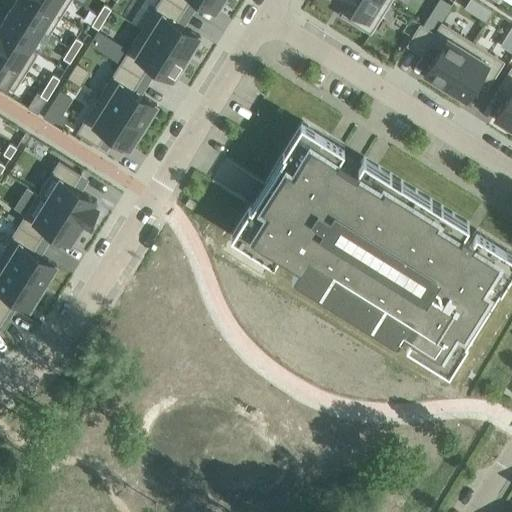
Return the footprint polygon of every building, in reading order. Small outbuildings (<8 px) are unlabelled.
[(15,0),(10,9),(10,10),(41,29),(40,30),(48,35),(60,16),(35,0),(15,0)] [(35,0),(60,16),(70,0),(35,0)] [(173,0),(158,0),(141,28),(189,58),(199,42),(196,40),(200,35),(184,25),(176,20),(184,7),(173,0)] [(173,0),(184,7),(188,0),(202,0),(216,9),(219,3),(222,5),(225,0),(173,0)] [(338,0),(346,5),(340,14),(371,33),(389,3),(384,0),(338,0)] [(104,3),(98,14),(105,18),(111,8),(104,3)] [(0,28),(29,47),(30,46),(40,30),(41,29),(10,10),(10,9),(9,9),(5,16),(6,17),(0,25),(0,28)] [(98,14),(91,24),(98,28),(105,18),(98,14)] [(434,57),(424,72),(429,75),(428,78),(441,86),(443,84),(445,85),(473,40),(441,20),(434,31),(427,42),(429,43),(439,50),(434,57)] [(420,22),(406,44),(422,54),(424,51),(429,43),(427,42),(434,31),(420,22)] [(0,28),(0,54),(26,71),(38,51),(30,46),(29,47),(0,28)] [(120,62),(142,76),(150,63),(158,68),(173,77),(176,72),(179,73),(189,58),(141,28),(128,48),(120,62)] [(97,30),(89,43),(97,48),(105,35),(97,30)] [(76,37),(69,47),(76,51),(83,41),(76,37)] [(473,40),(445,85),(465,98),(475,83),(480,75),(490,82),(491,82),(504,60),(473,40)] [(69,47),(63,57),(70,61),(76,51),(69,47)] [(0,85),(0,86),(2,82),(14,90),(26,71),(0,54),(0,85)] [(120,62),(98,96),(143,124),(157,103),(141,94),(133,89),(142,76),(120,62)] [(504,101),(495,116),(511,126),(511,64),(498,86),(498,87),(509,93),(504,101)] [(53,73),(46,83),(53,88),(60,78),(53,73)] [(46,83),(40,94),(47,98),(53,88),(46,83)] [(98,96),(76,131),(98,145),(107,131),(130,146),(133,141),(136,143),(145,128),(142,126),(143,124),(98,96)] [(48,109),(43,116),(55,123),(59,126),(64,119),(59,116),(48,109)] [(303,121),(232,234),(274,260),(280,250),(298,261),(292,271),(388,331),(394,320),(412,332),(406,342),(447,368),(511,264),(511,251),(477,229),(473,235),(464,230),(469,222),(467,221),(466,222),(453,215),(455,213),(452,212),(451,213),(442,208),(443,206),(441,205),(440,206),(431,201),(432,199),(430,197),(429,199),(416,192),(417,190),(415,188),(414,190),(402,183),(403,181),(401,179),(400,181),(391,175),(392,174),(389,172),(388,174),(379,168),(380,167),(378,165),(377,167),(365,159),(366,158),(364,156),(356,168),(338,157),(344,147),(303,121)] [(10,142),(3,152),(10,157),(17,147),(10,142)] [(59,159),(38,192),(86,222),(86,223),(87,223),(98,204),(95,202),(97,199),(74,184),(81,173),(59,159)] [(38,192),(18,224),(40,238),(47,227),(70,241),(74,236),(76,238),(86,223),(86,222),(38,192)] [(18,224),(0,252),(0,257),(43,285),(56,263),(33,249),(40,238),(18,224)] [(0,257),(0,322),(0,323),(12,303),(16,297),(30,306),(33,301),(36,303),(45,288),(42,286),(43,285),(0,257)]
